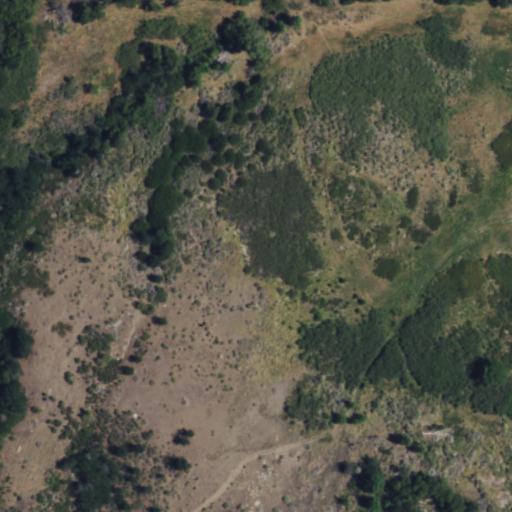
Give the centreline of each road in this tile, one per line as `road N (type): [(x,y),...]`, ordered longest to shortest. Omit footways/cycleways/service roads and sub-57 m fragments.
road 1 (track): [(373,350),(336,423),(290,455),(257,492),(217,489),(191,511)]
road 2 (track): [(373,350),(454,238),(511,215)]
road 3 (track): [(373,350),(454,411),(511,421)]
